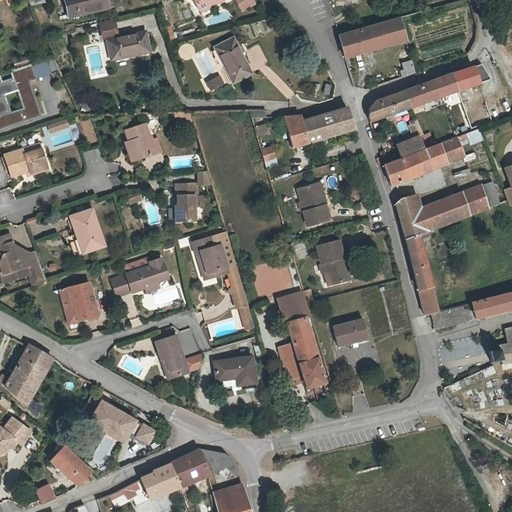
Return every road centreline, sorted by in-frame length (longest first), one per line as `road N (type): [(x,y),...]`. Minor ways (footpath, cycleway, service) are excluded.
road 1 (residential): [(417,325),(354,99)]
road 2 (residential): [(242,447),(429,399)]
road 3 (residential): [(193,426),(170,453),(37,511)]
road 4 (residential): [(68,357),(180,314),(189,315),(206,348)]
road 5 (residential): [(488,45),(478,57),(354,99)]
road 6 (tertiary): [(193,426),(68,357)]
